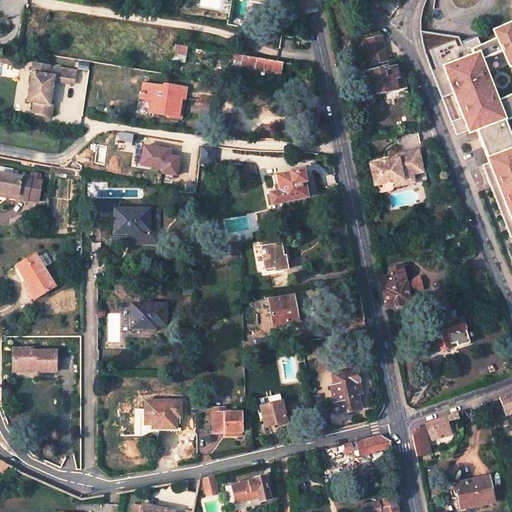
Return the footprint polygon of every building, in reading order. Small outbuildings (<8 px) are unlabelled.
[(456,62),(449,44),(424,56),(428,68),(440,98),(452,94),(461,117),(450,122),(455,136),(474,128),(488,163),(481,165),(510,238),(511,237),(511,141),(502,120),(511,115),(511,27),(509,21),(492,29),(495,36),(479,44),(476,37),(460,44),(466,57),(456,62)] [(381,39),(366,42),(371,65),(386,62),(381,39)] [(173,53),(185,55),(186,47),(174,45),(173,53)] [(282,63),(234,55),(233,61),(242,62),(242,68),(280,75),(282,63)] [(75,69),(33,63),(27,100),(43,102),(43,108),(52,109),(53,104),(50,104),(53,80),(73,83),(75,69)] [(385,91),(404,86),(402,76),(397,76),(395,68),(381,71),(381,70),(367,73),(371,95),(385,92),(385,91)] [(178,86),(164,84),(163,87),(143,83),(142,92),(139,91),(139,94),(141,94),(141,100),(153,103),(153,106),(151,106),(150,113),(168,116),(178,117),(181,98),(176,97),(178,86)] [(182,120),(187,88),(178,86),(176,97),(181,98),(178,117),(168,116),(168,118),(182,120)] [(172,156),(173,149),(143,145),(140,170),(179,175),(182,157),(172,156)] [(216,148),(201,146),(199,165),(214,166),(216,148)] [(398,159),(370,165),(375,186),(395,182),(402,180),(401,177),(413,174),(423,172),(419,150),(397,155),(398,159)] [(271,207),(307,199),(302,172),(272,178),(275,195),(269,196),(271,207)] [(0,192),(15,195),(14,199),(24,201),(24,200),(35,202),(39,181),(28,179),(0,173),(0,192)] [(402,180),(395,182),(396,187),(404,185),(415,183),(413,174),(401,177),(402,180)] [(146,209),(112,209),(112,225),(109,225),(108,236),(125,236),(125,233),(132,233),(132,243),(156,244),(156,209),(146,209)] [(334,242),(348,239),(346,231),(332,233),(334,242)] [(108,243),(132,243),(132,233),(125,233),(125,236),(108,236),(108,243)] [(283,259),(281,248),(281,246),(261,250),(265,272),(275,270),(276,273),(287,271),(285,259),(283,259)] [(15,267),(28,288),(30,287),(31,288),(37,297),(53,287),(33,256),(15,267)] [(412,303),(408,289),(418,287),(419,290),(425,288),(421,278),(407,282),(405,273),(403,274),(399,272),(394,273),(392,276),(383,278),(385,289),(383,289),(387,309),(412,303)] [(25,290),(32,300),(37,297),(31,288),(30,287),(28,288),(25,290)] [(293,298),(271,302),(274,325),(297,321),(293,298)] [(163,303),(129,303),(128,317),(126,317),(126,330),(140,331),(140,327),(153,327),(153,324),(164,324),(163,303)] [(456,311),(441,315),(444,325),(433,328),(439,350),(457,344),(458,346),(471,343),(466,328),(456,332),(452,322),(458,320),(456,311)] [(54,351),(30,351),(30,348),(11,349),(11,368),(36,368),(36,372),(55,372),(54,351)] [(357,395),(355,383),(359,382),(356,371),(332,375),(334,386),(330,387),(335,408),(338,407),(340,414),(360,410),(357,395)] [(505,417),(511,415),(511,395),(499,400),(505,417)] [(151,430),(164,430),(164,428),(174,428),(174,411),(180,411),(179,401),(144,401),(144,425),(151,425),(151,430)] [(281,402),(260,407),(264,428),(286,423),(281,402)] [(241,413),(224,413),(224,408),(214,409),(215,434),(225,434),(242,433),(241,413)] [(430,455),(424,431),(436,427),(439,439),(451,434),(445,419),(434,423),(418,428),(412,438),(416,457),(430,455)] [(359,456),(384,450),(391,449),(390,443),(380,437),(356,443),(359,456)] [(351,444),(343,446),(345,452),(352,450),(351,444)] [(218,494),(213,476),(202,479),(207,497),(218,494)] [(235,505),(257,500),(258,502),(270,499),(264,478),(254,480),(254,481),(231,487),(235,505)] [(461,510),(493,504),(488,478),(455,484),(461,510)] [(257,500),(235,505),(231,487),(225,488),(231,511),(259,505),(258,502),(257,500)] [(398,511),(396,501),(380,505),(381,511),(398,511)]
